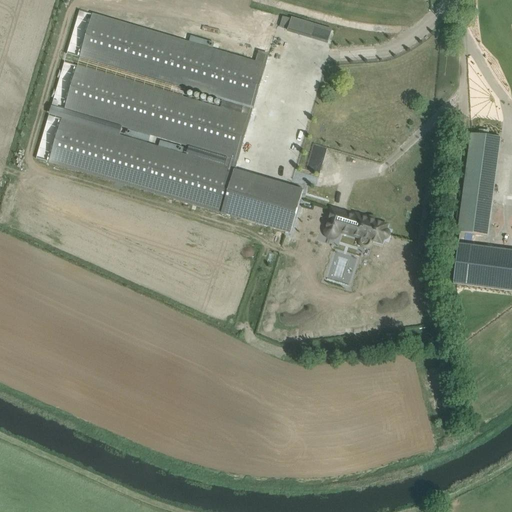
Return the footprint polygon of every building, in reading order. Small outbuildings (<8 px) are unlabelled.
[(257,53),(255,62),(80,11),(67,55),(223,100),(243,106),(240,114),(65,62),(52,106),(228,158),(225,167),(49,116),(36,159),(290,234),(303,190),(235,171),(269,56),(257,53)] [(291,18),(291,19),(283,17),(280,27),(288,30),(288,31),(312,38),(316,26),(291,18)] [(488,236),(500,148),(501,138),(488,136),(489,131),(479,130),(478,135),(471,134),(458,232),(488,236)] [(355,216),(354,216),(331,209),(325,229),(325,231),(325,233),(326,235),(327,237),(334,239),(336,238),(338,237),(339,236),(340,234),(340,232),(362,239),(363,237),(382,243),(383,239),(384,239),(385,239),(386,239),(387,238),(388,238),(388,237),(389,236),(389,235),(389,234),(389,233),(388,232),(388,231),(387,231),(386,230),(387,226),(377,223),(378,221),(355,214),(355,216)] [(368,249),(370,242),(361,240),(360,247),(368,249)] [(511,291),(511,250),(458,243),(453,284),(511,291)] [(447,407),(442,371),(429,372),(433,408),(447,407)]
